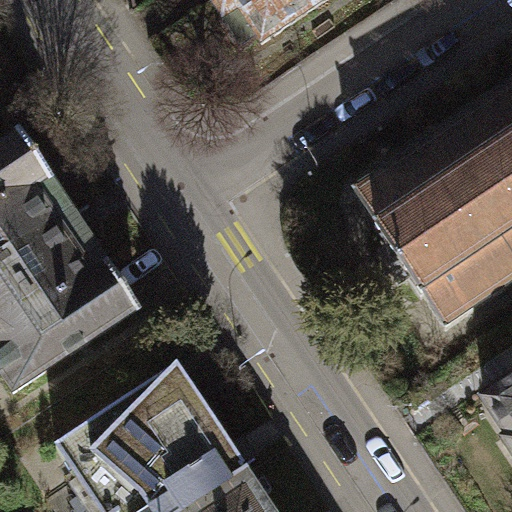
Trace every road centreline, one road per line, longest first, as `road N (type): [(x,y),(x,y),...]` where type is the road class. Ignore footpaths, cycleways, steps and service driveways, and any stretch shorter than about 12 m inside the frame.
road 1 (residential): [(419,511),(192,191)]
road 2 (residential): [(481,0),(192,191)]
road 3 (residential): [(192,191),(65,0)]
